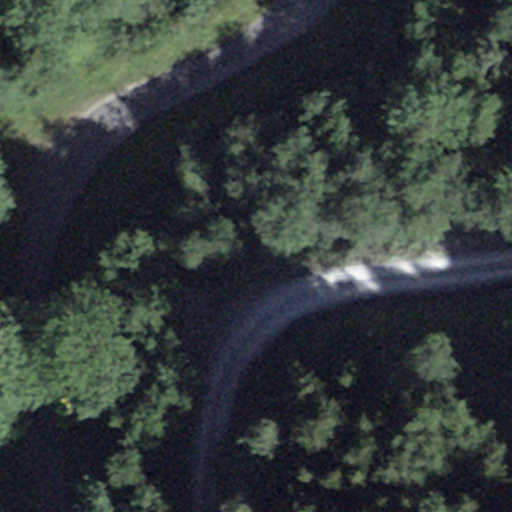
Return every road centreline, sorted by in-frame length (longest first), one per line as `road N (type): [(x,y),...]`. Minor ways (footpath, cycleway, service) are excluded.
road 1 (unclassified): [(48,511),(26,306),(31,231),(53,179),(102,120),(200,70),(306,0)]
road 2 (track): [(193,511),(212,401),(268,308),(324,291),(511,261)]
